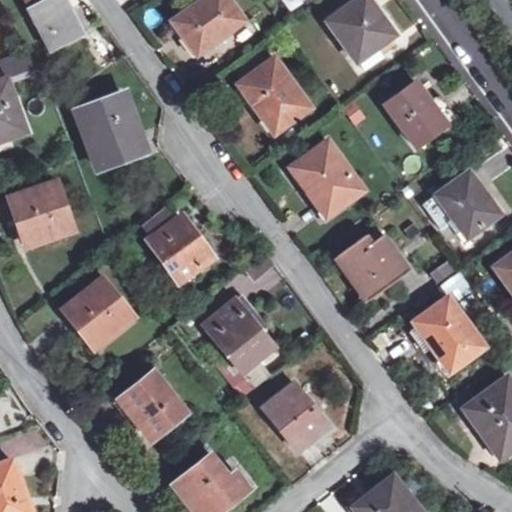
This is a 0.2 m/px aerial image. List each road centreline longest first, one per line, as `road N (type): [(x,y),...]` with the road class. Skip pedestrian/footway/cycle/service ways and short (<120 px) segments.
road 1 (residential): [(96,0),(254,237),(402,418)]
road 2 (residential): [(284,511),(402,418)]
road 3 (residential): [(431,0),(511,116)]
road 4 (residential): [(402,418),(452,466),(511,501)]
road 5 (residential): [(0,326),(72,443)]
